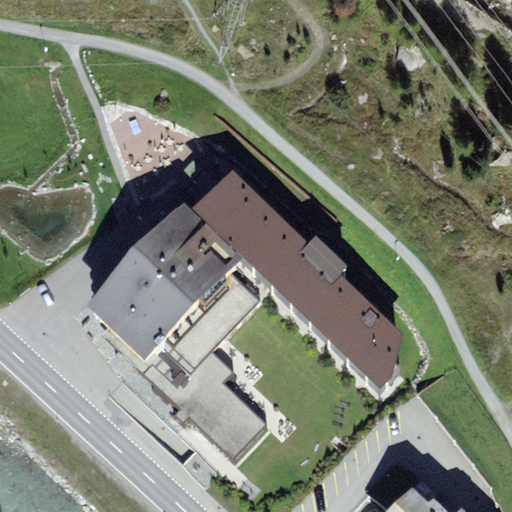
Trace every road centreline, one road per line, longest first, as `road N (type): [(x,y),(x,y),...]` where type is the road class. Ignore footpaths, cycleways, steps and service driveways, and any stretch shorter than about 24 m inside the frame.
road 1 (track): [(230,95),(427,275),(511,437)]
road 2 (primary): [(186,511),(0,339)]
road 3 (track): [(68,37),(151,52),(230,95)]
